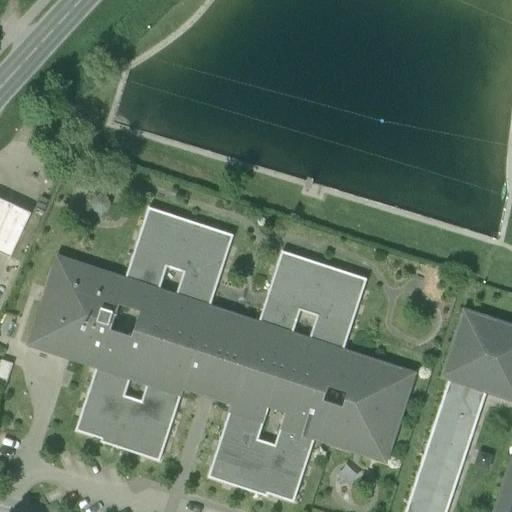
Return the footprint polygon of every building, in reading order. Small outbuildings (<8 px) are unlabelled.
[(3,201),(0,200),(0,254),(10,259),(31,214),(21,210),(3,201)] [(255,333),(207,317),(233,236),(149,209),(124,283),(59,261),(32,344),(97,366),(76,432),(101,440),(100,443),(159,463),(186,381),(234,397),(208,478),(267,498),(268,495),(294,503),(315,437),(384,460),(411,376),(342,354),(367,280),(282,252),(255,333)] [(447,511),(487,393),(511,401),(511,328),(464,313),(443,378),(449,380),(405,511),(447,511)] [(2,361),(0,366),(0,383),(6,386),(13,365),(2,361)] [(511,511),(511,461),(495,511),(511,511)]
